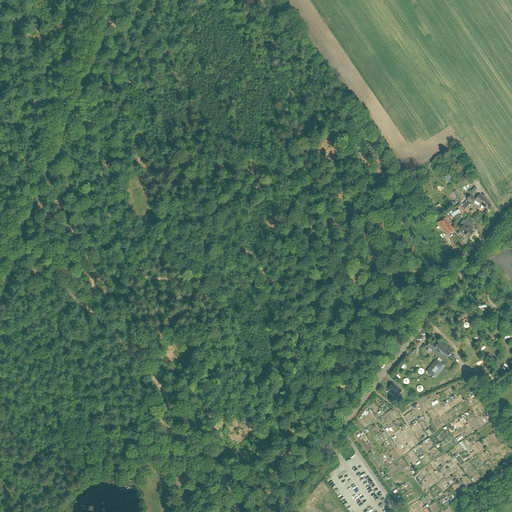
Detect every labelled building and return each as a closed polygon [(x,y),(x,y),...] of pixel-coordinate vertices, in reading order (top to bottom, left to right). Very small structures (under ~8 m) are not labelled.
[(448,172),(443,175),(446,180),(451,178),(448,172)] [(475,200),(476,201),(474,203),(478,206),(480,204),(485,209),(490,203),(486,201),(487,200),(480,194),(476,199),(475,200)] [(475,200),(476,199),(471,195),(467,200),(471,203),(471,204),(475,200)] [(466,209),(471,203),(467,200),(463,206),(466,209),(464,211),(467,213),(469,211),(466,209)] [(447,235),(455,229),(446,217),(438,223),(447,235)] [(474,232),(464,224),(459,231),(460,231),(458,233),(458,235),(461,237),(463,237),(465,235),(469,238),(474,232)] [(437,346),(431,341),(427,346),(432,351),(432,352),(444,362),(453,351),(440,341),(437,346)] [(432,366),(438,370),(441,366),(436,362),(432,366)] [(388,390),(397,397),(402,391),(393,383),(388,390)] [(456,443),(461,449),(465,446),(460,440),(456,443)]
